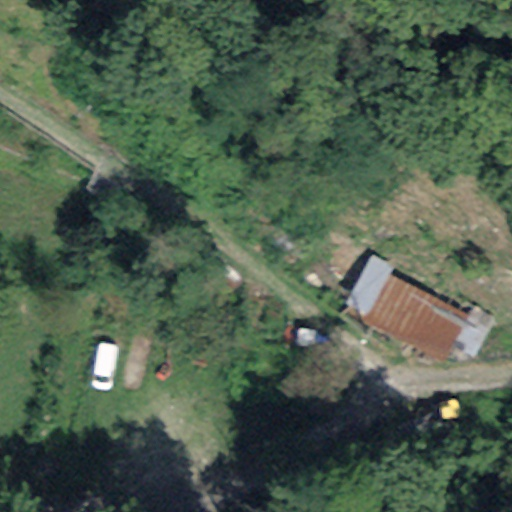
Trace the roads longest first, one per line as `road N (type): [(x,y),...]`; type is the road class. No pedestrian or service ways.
road 1 (track): [(392,376),(293,479),(207,508),(0,506)]
road 2 (track): [(511,378),(427,383),(392,376)]
